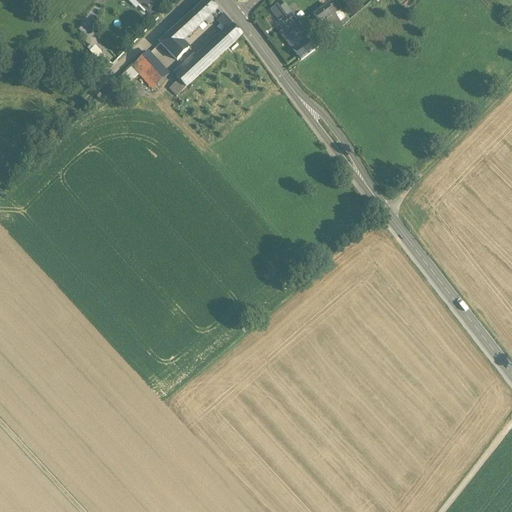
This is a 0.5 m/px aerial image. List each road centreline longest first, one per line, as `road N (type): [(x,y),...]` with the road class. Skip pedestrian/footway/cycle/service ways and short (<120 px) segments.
road 1 (tertiary): [(511,370),(239,14)]
road 2 (track): [(0,66),(70,63),(108,77),(0,184)]
road 3 (track): [(385,214),(511,80)]
road 4 (track): [(83,511),(0,423)]
